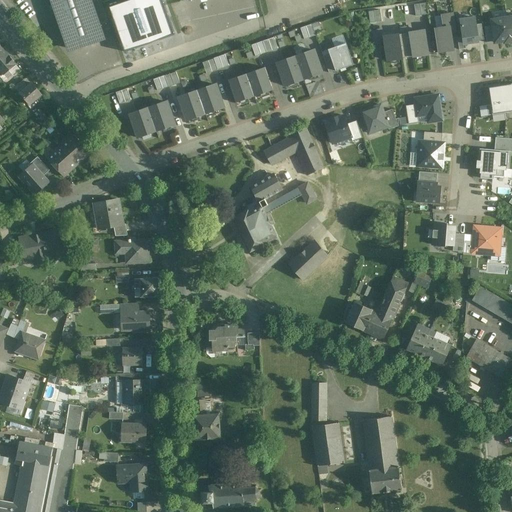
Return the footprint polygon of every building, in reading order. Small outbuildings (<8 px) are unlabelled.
[(96,0),(55,0),(73,51),(110,39),(96,0)] [(424,4),(413,5),(414,18),(425,16),(424,4)] [(377,9),(366,10),(368,23),(379,22),(377,9)] [(433,29),(436,53),(450,52),(448,34),(452,34),(450,14),(439,15),(440,28),(433,29)] [(472,17),(455,19),(458,37),(454,37),(456,51),(460,51),(459,45),(476,43),(475,40),(482,39),(480,25),(473,26),(472,17)] [(507,18),(492,20),(495,43),(505,41),(505,43),(510,42),(507,18)] [(310,25),(298,30),(303,42),(314,37),(310,25)] [(422,30),(405,32),(409,58),(425,56),(422,30)] [(405,32),(395,34),(399,59),(409,58),(405,32)] [(336,46),(348,43),(346,34),(334,37),(336,46)] [(395,34),(379,36),(382,61),(399,59),(395,34)] [(273,39),(262,43),(266,55),(277,51),(273,39)] [(262,43),(251,46),(255,58),(266,55),(262,43)] [(343,44),(325,50),(332,71),(350,65),(343,44)] [(3,49),(0,51),(0,62),(9,55),(8,55),(3,49)] [(313,51),(294,57),(302,80),(321,74),(313,51)] [(9,55),(0,62),(0,78),(16,64),(8,55),(9,55)] [(224,57),(213,61),(217,73),(228,69),(224,57)] [(294,57),(275,63),(283,87),(302,80),(294,57)] [(213,61),(202,64),(206,76),(217,73),(213,61)] [(264,68),(245,74),(253,98),(271,91),(264,68)] [(174,74),(163,78),(166,90),(178,86),(174,74)] [(245,74),(226,81),(234,104),(253,98),(245,74)] [(163,78),(152,81),(155,93),(166,90),(163,78)] [(23,80),(15,88),(18,92),(27,85),(23,80)] [(32,83),(20,93),(30,105),(42,95),(32,83)] [(511,84),(501,86),(505,114),(511,112),(511,84)] [(215,85),(196,92),(204,115),(223,108),(215,85)] [(501,86),(488,88),(491,105),(486,106),(488,116),(492,115),(505,114),(501,86)] [(125,90),(114,95),(118,107),(130,102),(125,90)] [(196,92),(177,98),(185,121),(204,115),(196,92)] [(438,95),(415,99),(416,105),(406,106),(409,124),(419,122),(418,116),(427,115),(428,123),(442,121),(438,95)] [(164,103),(145,109),(153,132),(172,126),(164,103)] [(381,105),(361,112),(369,134),(389,127),(381,105)] [(48,118),(40,109),(37,112),(44,121),(48,118)] [(145,109),(127,115),(134,139),(153,132),(145,109)] [(344,116),(325,123),(333,144),(351,137),(352,137),(347,124),(344,116)] [(324,168),(304,121),(286,127),(291,138),(291,139),(296,151),(306,175),(324,168)] [(362,138),(357,121),(347,124),(352,137),(351,137),(353,142),(362,138)] [(442,134),(424,132),(424,142),(442,144),(442,134)] [(90,153),(74,135),(48,159),(64,177),(90,153)] [(291,138),(265,153),(272,164),(296,151),(291,139),(291,138)] [(42,140),(36,146),(40,150),(46,145),(42,140)] [(424,142),(420,142),(418,166),(442,168),(444,144),(442,144),(424,142)] [(496,169),(505,169),(508,169),(509,151),(480,149),(479,161),(477,161),(476,168),(481,169),(481,172),(495,174),(496,169)] [(38,157),(30,164),(32,166),(33,165),(43,177),(50,170),(38,157)] [(43,177),(33,165),(32,166),(20,176),(36,194),(48,183),(43,177)] [(436,175),(417,173),(416,193),(419,194),(419,206),(440,207),(441,186),(435,185),(436,175)] [(273,174),(251,187),(257,199),(260,205),(261,207),(266,204),(263,200),(282,189),(273,174)] [(118,200),(95,204),(99,230),(114,227),(123,226),(123,225),(118,200)] [(260,205),(249,211),(247,208),(232,216),(251,252),(265,244),(264,242),(276,235),(261,207),(260,205)] [(505,225),(475,222),(471,254),(501,257),(505,225)] [(123,226),(114,227),(115,236),(128,235),(126,224),(123,225),(123,226)] [(452,225),(432,224),(431,247),(453,247),(453,254),(463,254),(463,235),(452,235),(452,225)] [(25,257),(34,255),(36,264),(51,261),(50,257),(62,254),(61,249),(66,248),(64,239),(62,240),(60,231),(52,232),(50,235),(46,235),(46,233),(37,235),(37,237),(32,238),(31,236),(21,238),(22,244),(24,245),(25,249),(23,249),(25,257)] [(149,241),(116,242),(116,254),(127,253),(128,262),(149,261),(149,241)] [(315,241),(290,265),(304,279),(329,256),(315,241)] [(14,247),(3,249),(5,258),(6,265),(17,263),(14,247)] [(427,272),(419,269),(414,282),(419,284),(421,278),(424,279),(427,272)] [(427,272),(424,279),(421,278),(419,284),(427,288),(433,275),(427,272)] [(161,277),(137,278),(138,287),(135,287),(136,297),(160,295),(159,284),(161,284),(161,277)] [(407,283),(394,277),(381,307),(370,332),(384,338),(407,283)] [(365,285),(360,283),(355,293),(361,295),(361,294),(365,285)] [(371,287),(365,285),(361,294),(367,296),(371,287)] [(511,304),(480,286),(472,300),(511,322),(511,304)] [(138,303),(120,304),(121,314),(123,314),(123,313),(139,312),(138,303)] [(376,312),(356,303),(348,322),(370,332),(381,307),(379,306),(376,312)] [(120,304),(100,305),(101,314),(115,313),(115,314),(121,314),(120,304)] [(139,312),(123,313),(123,314),(123,323),(126,323),(126,329),(134,329),(135,332),(150,331),(149,312),(139,312)] [(18,327),(15,337),(21,340),(24,332),(25,329),(27,322),(21,320),(18,327)] [(433,331),(422,326),(423,324),(420,322),(419,325),(418,324),(407,349),(442,365),(451,345),(433,337),(434,335),(432,334),(433,331)] [(18,327),(12,324),(7,335),(15,338),(15,337),(18,327)] [(222,327),(219,327),(215,330),(210,330),(210,340),(212,340),(213,347),(217,351),(228,350),(228,347),(235,347),(234,340),(236,340),(236,337),(245,336),(245,329),(238,329),(238,326),(234,326),(233,324),(225,325),(226,328),(222,328),(222,327)] [(24,332),(21,340),(17,351),(39,359),(46,340),(24,332)] [(74,332),(64,333),(65,346),(75,346),(74,332)] [(260,332),(248,333),(249,344),(246,344),(246,350),(254,350),(254,346),(260,345),(260,332)] [(120,339),(106,339),(106,347),(120,346),(120,339)] [(511,378),(511,359),(477,339),(466,357),(510,382),(511,378)] [(143,364),(143,348),(123,349),(123,366),(132,365),(143,364)] [(40,376),(27,371),(25,377),(38,382),(40,376)] [(31,383),(8,375),(3,388),(26,396),(31,383)] [(141,380),(124,380),(124,381),(124,404),(145,404),(145,380),(141,380)] [(326,383),(312,383),(312,399),(326,399),(326,383)] [(26,396),(3,388),(0,397),(0,401),(21,409),(26,396)] [(206,399),(194,400),(196,415),(207,414),(206,399)] [(326,399),(312,399),(312,421),(327,421),(326,399)] [(54,411),(56,403),(44,400),(42,408),(54,411)] [(53,448),(20,441),(15,464),(22,465),(14,502),(0,499),(0,511),(76,511),(78,507),(67,505),(79,434),(83,407),(69,405),(65,432),(62,450),(53,448)] [(196,415),(194,415),(196,439),(221,437),(219,413),(207,414),(196,415)] [(392,417),(363,421),(369,470),(398,467),(392,417)] [(339,422),(313,426),(318,466),(327,465),(344,463),(339,422)] [(147,424),(123,423),(122,441),(146,442),(147,424)] [(91,439),(85,438),(83,451),(89,451),(91,439)] [(119,453),(105,452),(104,459),(104,461),(118,462),(119,453)] [(146,464),(118,466),(119,483),(132,482),(132,492),(148,491),(146,464)] [(327,465),(318,466),(319,474),(328,473),(327,465)] [(369,470),(369,471),(372,494),(401,490),(398,467),(369,470)] [(243,481),(212,484),(212,485),(209,485),(208,487),(208,491),(202,491),(203,503),(213,502),(213,508),(244,505),(244,506),(256,505),(255,499),(256,499),(258,501),(259,500),(258,498),(260,496),(262,496),(262,494),(261,494),(261,490),(262,490),(262,489),(260,489),(257,487),(258,485),(256,485),(256,486),(251,486),(251,480),(243,480),(243,481)] [(147,502),(138,502),(139,511),(148,510),(147,502)]
